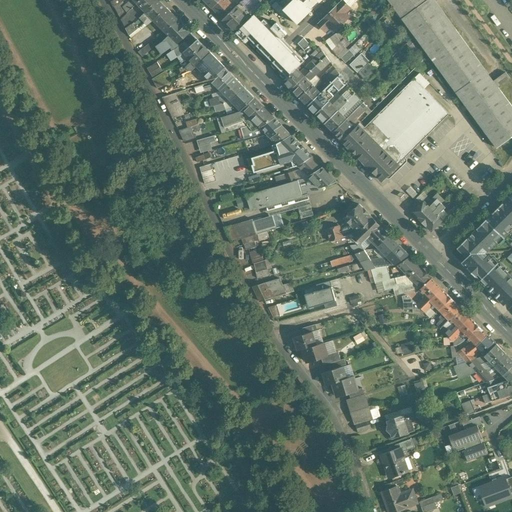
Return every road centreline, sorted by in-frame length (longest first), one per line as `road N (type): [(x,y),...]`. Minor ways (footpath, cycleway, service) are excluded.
road 1 (residential): [(372,511),(325,397),(267,332),(104,0)]
road 2 (residential): [(181,0),(433,254)]
